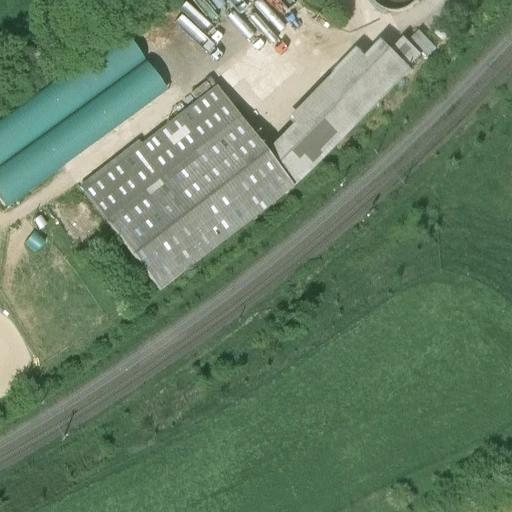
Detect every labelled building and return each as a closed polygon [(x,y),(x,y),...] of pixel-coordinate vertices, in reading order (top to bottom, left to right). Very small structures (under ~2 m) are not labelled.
[(250,0),(259,0),(274,10),(281,0),(293,9),(298,1),(297,0),(242,0),(248,4),(250,0)] [(372,0),(375,5),(385,11),(397,12),(408,9),(417,2),(417,0),(372,0)] [(265,150),(295,187),(410,71),(408,69),(421,56),(424,59),(435,49),(418,31),(407,42),(404,39),(391,51),(381,41),(365,58),(357,50),(285,121),(291,126),(265,150)] [(111,87),(0,163),(0,199),(4,205),(132,117),(111,87)] [(265,150),(216,87),(141,144),(138,141),(80,187),(161,291),(295,187),(265,150)]
